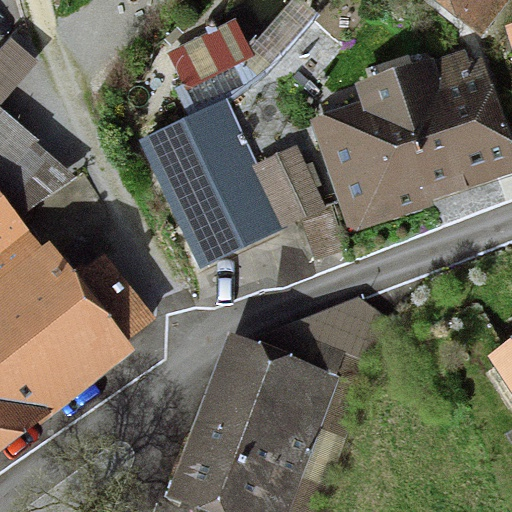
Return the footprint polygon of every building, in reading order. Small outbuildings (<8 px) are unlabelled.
[(456,0),(483,22),(501,0),(456,0)] [(0,118),(48,70),(11,33),(0,44),(0,118)] [(358,223),(511,162),(511,152),(471,50),(363,93),(375,123),(326,142),(358,223)] [(240,67),(136,118),(209,266),(309,220),(321,252),(346,248),(298,107),(265,77),(240,67)] [(0,444),(152,333),(66,217),(54,227),(0,150),(0,444)] [(188,495),(234,511),(283,511),(342,358),(288,338),(240,353),(188,495)]
